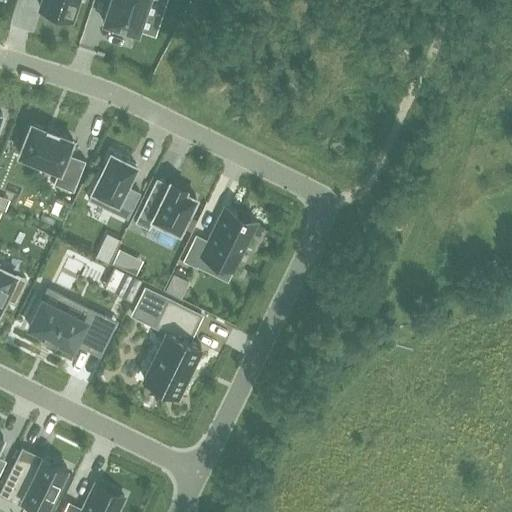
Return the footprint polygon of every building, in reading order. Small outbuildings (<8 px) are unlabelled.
[(40,0),(40,2),(48,5),(47,6),(64,12),(65,10),(73,13),(77,0),(40,0)] [(109,0),(103,20),(135,31),(145,0),(109,0)] [(30,124),(17,156),(42,166),(40,170),(55,176),(51,185),(71,193),(83,163),(65,155),(71,141),(30,124)] [(137,162),(111,150),(89,195),(129,214),(140,192),(126,185),(137,162)] [(163,200),(149,193),(137,219),(151,225),(153,221),(179,234),(199,195),(187,189),(189,186),(174,178),(163,200)] [(203,253),(234,269),(258,222),(226,206),(209,239),(196,232),(183,259),(197,266),(203,253)] [(192,217),(187,228),(191,231),(197,218),(192,217)] [(119,248),(112,261),(125,267),(132,254),(119,248)] [(114,264),(103,286),(131,300),(142,279),(114,264)] [(0,314),(1,314),(7,301),(15,304),(27,280),(0,266),(0,314)] [(47,293),(33,320),(74,341),(76,335),(91,343),(106,314),(91,306),(87,314),(47,293)] [(149,357),(125,403),(159,421),(183,372),(171,366),(184,340),(150,323),(137,350),(149,357)] [(18,454),(1,488),(45,511),(70,463),(45,451),(39,464),(18,454)] [(83,496),(75,511),(128,511),(139,492),(111,477),(97,503),(83,496)]
